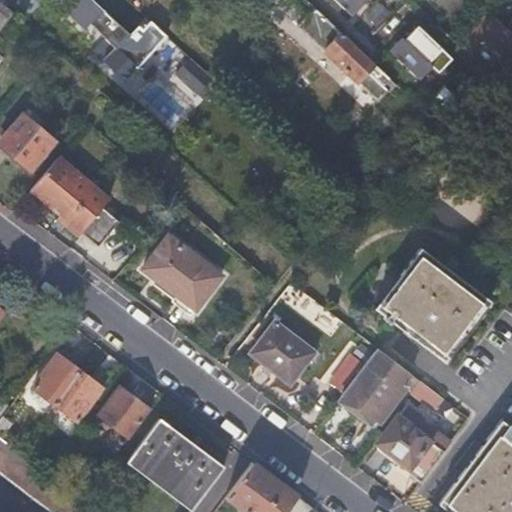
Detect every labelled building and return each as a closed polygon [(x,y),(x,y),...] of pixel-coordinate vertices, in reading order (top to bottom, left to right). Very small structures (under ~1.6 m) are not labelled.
[(134,68),(163,38),(143,18),(126,35),(89,0),(72,0),(63,10),(81,27),(87,22),(134,68)] [(271,0),(300,28),(317,14),(308,5),(302,0),(271,0)] [(334,0),(354,18),(370,0),(334,0)] [(0,28),(10,15),(0,5),(0,28)] [(511,32),(486,9),(458,40),(469,50),(482,35),(511,61),(511,59),(511,32)] [(324,13),(306,27),(325,46),(340,29),(324,13)] [(424,89),(454,59),(418,22),(388,51),(424,89)] [(306,27),(304,29),(323,47),(325,46),(306,27)] [(340,29),(325,46),(373,91),(381,82),(387,87),(393,80),(340,29)] [(325,46),(323,47),(371,93),(373,91),(325,46)] [(195,92),(207,79),(176,49),(167,58),(185,74),(180,79),(195,92)] [(373,91),(378,96),(387,87),(381,82),(373,91)] [(0,142),(30,169),(55,140),(41,128),(48,120),(29,106),(0,139),(0,142)] [(101,192),(101,191),(59,155),(31,188),(66,219),(101,192)] [(66,219),(61,223),(76,236),(80,231),(96,244),(117,219),(102,206),(109,199),(101,192),(66,219)] [(167,234),(141,268),(194,308),(220,274),(167,234)] [(390,320),(438,357),(485,296),(420,246),(399,274),(403,277),(377,310),(384,315),(382,318),(388,322),(390,320)] [(373,307),(377,310),(403,277),(399,274),(373,307)] [(485,296),(438,357),(443,360),(489,299),(485,296)] [(317,312),(313,326),(330,331),(334,317),(317,312)] [(272,318),(247,351),(289,384),(315,350),(272,318)] [(54,401),(79,370),(68,361),(72,355),(61,347),(33,385),(54,401)] [(422,382),(376,347),(340,394),(335,400),(340,404),(345,398),(374,420),(401,385),(413,394),(418,387),(422,382)] [(90,378),(79,370),(54,401),(76,418),(106,380),(95,372),(90,378)] [(335,400),(340,394),(325,382),(305,409),(320,421),(335,400)] [(442,397),(422,382),(418,387),(438,402),(442,397)] [(98,413),(129,436),(149,408),(119,385),(98,413)] [(0,417),(9,405),(0,397),(0,417)] [(299,417),(314,428),(320,421),(305,409),(299,417)] [(397,415),(373,447),(373,450),(383,458),(388,458),(418,482),(443,449),(427,438),(433,429),(421,420),(415,428),(397,415)] [(158,416),(126,460),(191,508),(223,464),(158,416)] [(496,422),(511,433),(511,426),(500,417),(496,422)] [(511,511),(511,433),(496,422),(440,497),(459,511),(511,511)] [(0,470),(54,511),(70,511),(81,498),(0,436),(0,470)] [(252,460),(251,461),(224,495),(245,511),(283,511),(297,495),(252,460)] [(306,511),(311,506),(297,495),(283,511),(306,511)] [(436,502),(449,511),(459,511),(440,497),(436,502)]
